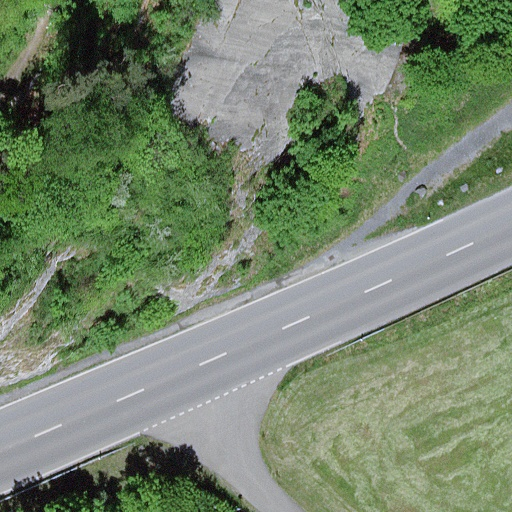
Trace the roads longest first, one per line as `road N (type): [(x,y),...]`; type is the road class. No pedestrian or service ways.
road 1 (primary): [(0,452),(511,223)]
road 2 (track): [(191,371),(226,446),(280,511)]
road 3 (track): [(397,207),(511,111)]
